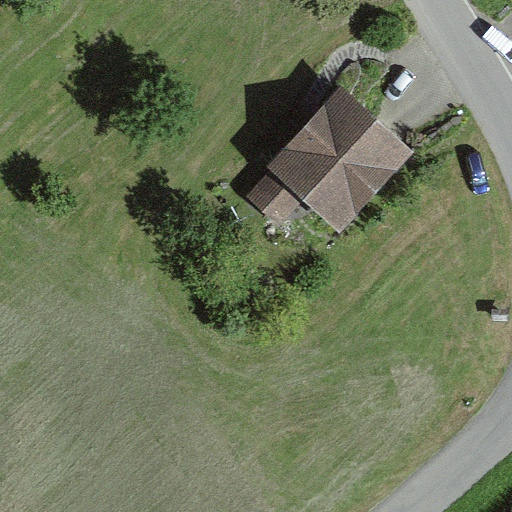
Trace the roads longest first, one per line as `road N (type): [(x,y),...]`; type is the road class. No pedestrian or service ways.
road 1 (unclassified): [(511,130),(431,0)]
road 2 (unclassified): [(411,511),(511,418)]
